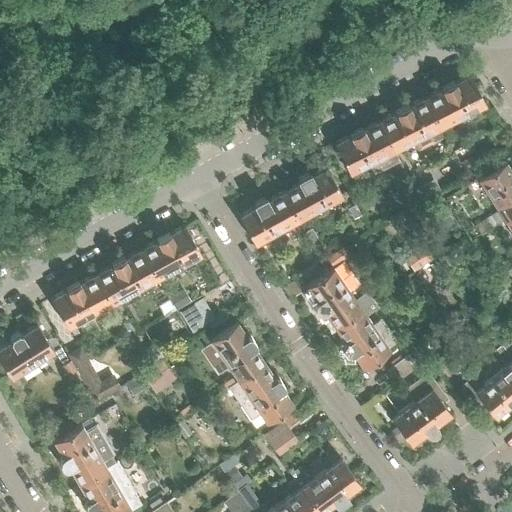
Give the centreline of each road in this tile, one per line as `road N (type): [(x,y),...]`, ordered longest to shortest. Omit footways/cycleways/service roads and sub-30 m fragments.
road 1 (residential): [(421,511),(288,338),(195,181)]
road 2 (residential): [(195,181),(451,45),(493,33)]
road 3 (residential): [(0,287),(195,181)]
